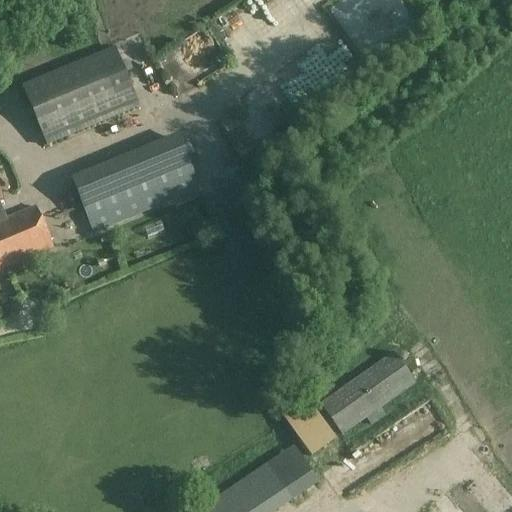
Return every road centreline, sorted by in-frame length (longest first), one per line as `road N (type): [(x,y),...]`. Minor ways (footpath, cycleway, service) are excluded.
road 1 (track): [(0,127),(11,128),(28,160),(51,165),(190,108),(319,25)]
road 2 (track): [(175,114),(132,41),(103,38),(90,0)]
